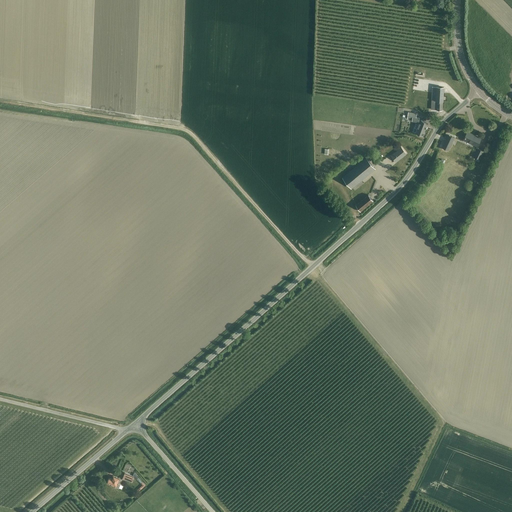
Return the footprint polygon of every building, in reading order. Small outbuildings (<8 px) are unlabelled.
[(434,87),(433,93),(436,93),(436,101),(434,101),(433,110),(442,110),(443,101),(444,87),(434,87)] [(421,120),(415,133),(423,136),(428,123),(421,120)] [(467,132),(464,140),(477,146),(481,138),(467,132)] [(448,134),(444,144),(450,147),(455,137),(448,134)] [(396,162),(406,153),(401,147),(391,156),(396,162)] [(484,151),(477,149),(474,156),(480,159),(484,151)] [(352,188),(375,169),(366,158),(343,177),(352,188)] [(361,211),(374,201),(369,195),(356,205),(361,211)] [(122,478),(131,482),(133,476),(125,473),(122,478)] [(118,488),(122,479),(113,476),(111,479),(109,478),(107,483),(115,486),(115,487),(118,488)] [(138,492),(145,485),(142,482),(140,483),(142,485),(137,490),(138,492)]
